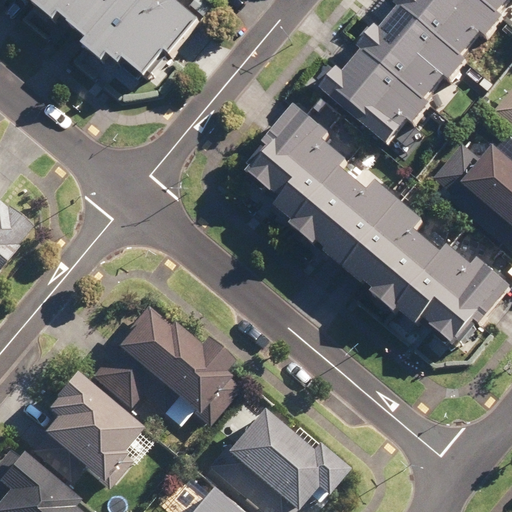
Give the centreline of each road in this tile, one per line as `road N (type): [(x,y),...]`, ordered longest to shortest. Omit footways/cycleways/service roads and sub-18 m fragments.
road 1 (residential): [(129,202),(461,471)]
road 2 (residential): [(298,0),(129,202)]
road 3 (residential): [(129,202),(0,355)]
road 4 (residential): [(0,90),(129,202)]
